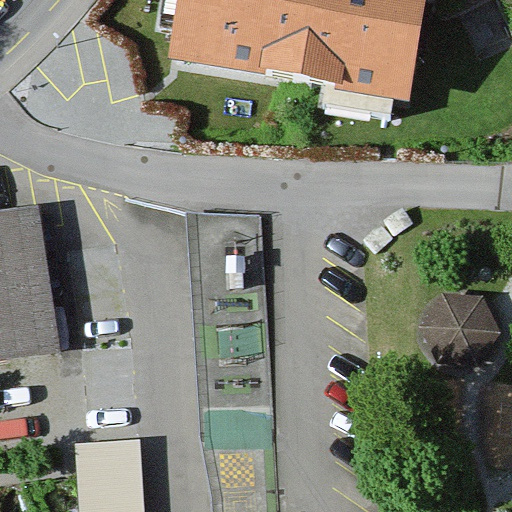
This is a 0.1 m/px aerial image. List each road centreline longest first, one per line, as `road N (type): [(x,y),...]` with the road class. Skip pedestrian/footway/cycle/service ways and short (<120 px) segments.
road 1 (residential): [(108,173),(137,267),(152,511)]
road 2 (residential): [(297,183),(296,511)]
road 3 (residential): [(297,183),(511,188)]
road 4 (residential): [(108,173),(297,183)]
